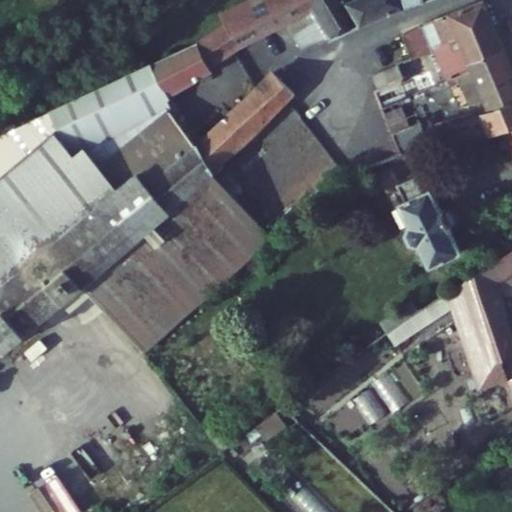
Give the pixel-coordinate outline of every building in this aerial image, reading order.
[(278,0),(42,110),(67,163),(130,238),(201,176),(289,91),(268,71),(195,141),(181,149),(151,87),(202,64),(200,59),(282,21),(294,49),(330,39),(318,22),(303,0),(278,0)] [(346,0),(303,0),(318,22),(346,0)] [(360,21),(388,11),(383,0),(346,0),(318,22),(330,39),(360,21)] [(383,0),(388,11),(415,0),(383,0)] [(481,0),(480,0),(430,20),(440,42),(458,35),(461,41),(439,51),(452,81),(475,72),(469,59),(500,46),(481,0)] [(424,22),(405,30),(415,54),(434,47),(424,22)] [(511,96),(511,76),(500,46),(469,59),(475,72),(483,95),(466,102),(470,109),(472,114),(477,112),(511,96)] [(391,64),(393,67),(394,70),(405,65),(402,60),(391,64)] [(393,67),(370,77),(376,89),(398,80),(394,70),(393,67)] [(401,86),(398,80),(376,89),(370,92),(372,98),(401,86)] [(407,99),(401,86),(372,98),(378,112),(407,99)] [(511,122),(511,96),(477,112),(486,134),(502,127),(511,122)] [(410,106),(407,99),(378,112),(388,134),(416,123),(420,129),(427,127),(417,103),(410,106)] [(475,121),(472,114),(470,109),(455,115),(460,126),(475,121)] [(42,110),(0,129),(0,276),(18,320),(70,286),(90,273),(130,238),(67,163),(42,110)] [(511,122),(502,127),(511,152),(511,122)] [(431,137),(427,127),(420,129),(416,123),(388,134),(396,153),(420,142),(440,148),(444,147),(438,134),(431,137)] [(413,244),(423,265),(456,250),(426,184),(419,187),(412,172),(392,180),(399,197),(392,200),(403,224),(399,231),(405,242),(413,244)] [(260,243),(201,176),(130,238),(90,273),(70,286),(87,306),(98,297),(136,347),(260,243)] [(511,247),(399,319),(408,330),(448,305),(472,374),(502,366),(499,354),(511,350),(511,330),(511,327),(503,330),(490,284),(511,270),(511,247)] [(0,328),(18,320),(0,276),(0,328)] [(128,355),(136,347),(98,297),(87,306),(128,355)] [(399,319),(381,331),(392,348),(412,334),(408,330),(399,319)] [(511,363),(502,366),(511,405),(511,363)] [(354,396),(371,424),(390,412),(391,414),(421,394),(403,365),(354,396)]
